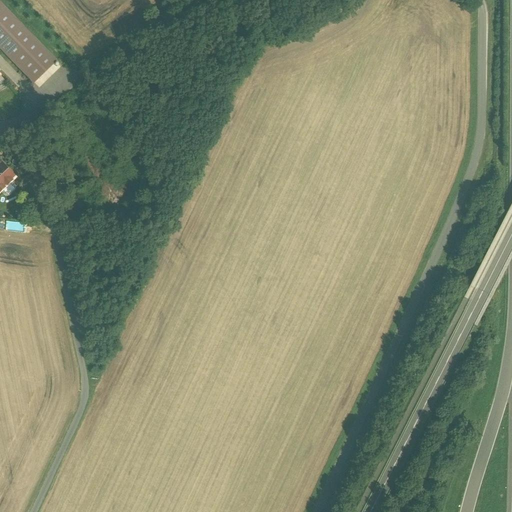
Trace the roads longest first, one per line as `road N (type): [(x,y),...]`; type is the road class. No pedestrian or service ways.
road 1 (unclassified): [(308,511),(474,149),(484,0)]
road 2 (tertiary): [(371,511),(511,237)]
road 3 (unknown): [(177,0),(0,122)]
